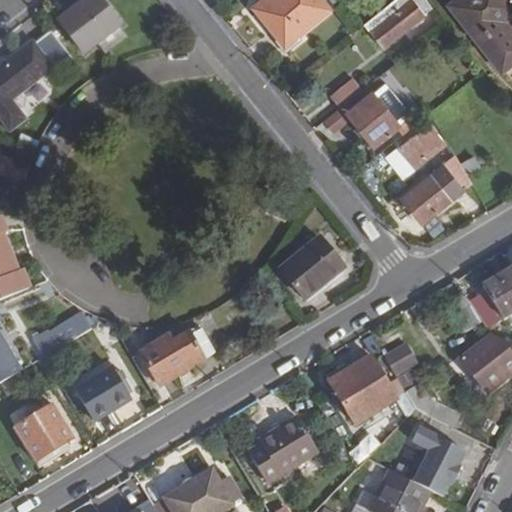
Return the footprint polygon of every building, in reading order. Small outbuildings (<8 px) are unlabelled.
[(86,0),(59,21),(84,54),(98,43),(121,26),(101,0),(86,0)] [(319,0),(264,0),(254,8),(259,14),(284,45),(291,40),(329,11),(319,0)] [(424,0),(396,0),(365,25),(382,48),(432,9),(424,0)] [(511,15),(511,0),(456,0),(449,6),(502,72),(511,64),(511,30),(505,21),(511,15)] [(259,14),(255,17),(286,54),(296,47),(291,40),(284,45),(259,14)] [(121,26),(98,43),(106,53),(129,36),(121,26)] [(54,68),(57,73),(72,61),(48,29),(0,66),(0,117),(10,130),(25,119),(12,101),(54,68)] [(385,74),(324,123),(333,134),(351,120),(347,115),(385,84),(390,81),(385,74)] [(361,90),(353,80),(330,97),(340,107),(361,90)] [(385,84),(373,94),(347,115),(351,120),(372,146),(398,127),(412,116),(385,84)] [(418,124),(412,116),(396,128),(403,136),(418,124)] [(441,140),(429,126),(401,149),(417,168),(427,159),(424,154),(441,140)] [(460,165),(456,157),(403,199),(422,223),(472,184),(467,176),(460,165)] [(0,158),(0,174),(25,182),(26,178),(27,174),(28,170),(29,166),(0,158)] [(472,158),(460,165),(467,176),(478,170),(472,158)] [(291,207),(275,199),(268,213),(284,221),(291,207)] [(0,301),(31,288),(22,268),(19,270),(14,272),(5,254),(9,251),(1,234),(6,232),(0,217),(0,301)] [(344,267),(319,237),(281,269),(306,298),(344,267)] [(9,251),(5,254),(14,272),(19,270),(9,251)] [(511,275),(509,270),(465,296),(482,323),(486,329),(511,313),(511,275)] [(449,306),(464,332),(482,323),(465,296),(449,306)] [(47,331),(33,340),(43,358),(90,329),(91,329),(81,315),(48,333),(47,331)] [(197,326),(187,331),(205,360),(214,354),(197,326)] [(140,353),(160,386),(205,360),(187,331),(171,341),(167,336),(140,353)] [(0,384),(23,371),(0,333),(0,384)] [(488,396),(511,376),(511,346),(491,335),(458,358),(488,396)] [(383,355),(396,376),(418,363),(406,342),(383,355)] [(399,401),(370,355),(351,366),(354,372),(329,387),(355,429),(399,401)] [(354,372),(351,366),(326,381),(329,387),(354,372)] [(130,398),(112,369),(77,391),(95,420),(130,398)] [(411,372),(398,380),(405,392),(419,383),(411,372)] [(419,383),(405,392),(416,410),(453,428),(460,414),(432,400),(420,383),(419,383)] [(72,439),(52,407),(17,428),(37,461),(72,439)] [(259,441),(262,445),(248,452),(268,485),(319,453),(298,417),(259,441)] [(430,450),(413,483),(430,492),(441,497),(449,481),(452,482),(460,467),(457,465),(465,450),(421,427),(413,441),(430,450)] [(173,511),(222,511),(233,505),(232,504),(220,483),(213,470),(165,498),(173,511)] [(388,471),(367,511),(420,511),(430,492),(413,483),(388,471)] [(229,478),(220,483),(232,504),(241,498),(229,478)]
